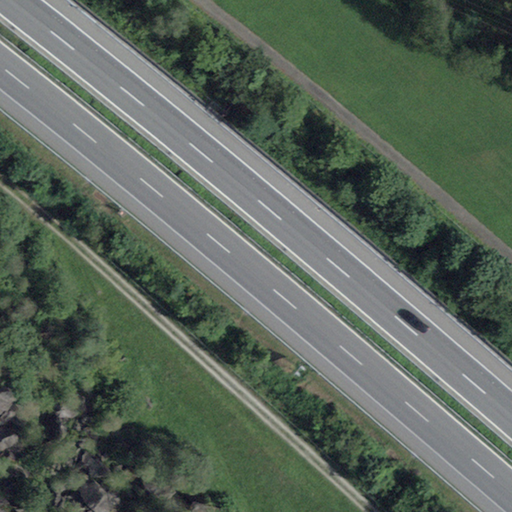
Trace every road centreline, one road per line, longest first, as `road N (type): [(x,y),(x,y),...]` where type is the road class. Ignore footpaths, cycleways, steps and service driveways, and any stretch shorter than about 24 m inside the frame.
road 1 (motorway): [(0,71),(511,499)]
road 2 (motorway): [(511,423),(4,0)]
road 3 (track): [(0,184),(368,511)]
road 4 (unknown): [(182,0),(449,219)]
